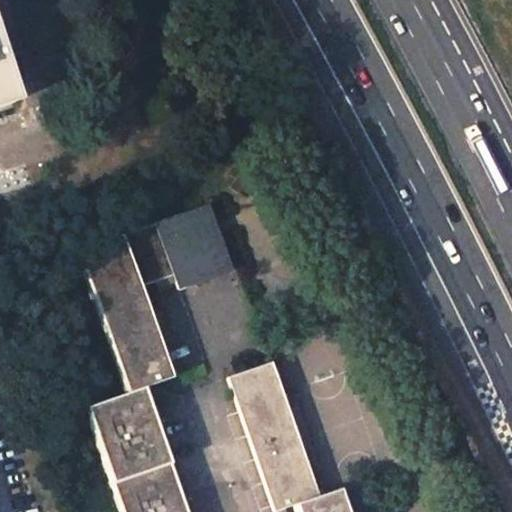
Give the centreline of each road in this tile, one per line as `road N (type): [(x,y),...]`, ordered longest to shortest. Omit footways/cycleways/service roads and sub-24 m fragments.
road 1 (trunk): [(317,0),(511,385)]
road 2 (trunk): [(511,193),(410,0)]
